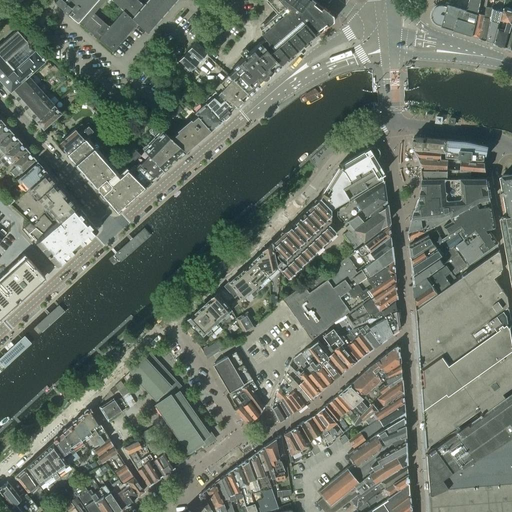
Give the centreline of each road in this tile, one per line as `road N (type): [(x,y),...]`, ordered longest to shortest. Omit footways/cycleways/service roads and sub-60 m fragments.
road 1 (residential): [(393,124),(332,159),(264,236),(168,322)]
road 2 (residential): [(168,322),(0,477)]
road 3 (secondary): [(279,85),(113,228)]
road 4 (residential): [(0,101),(113,228)]
road 5 (residential): [(511,297),(491,160),(500,140)]
road 6 (residential): [(232,438),(201,366),(168,322)]
